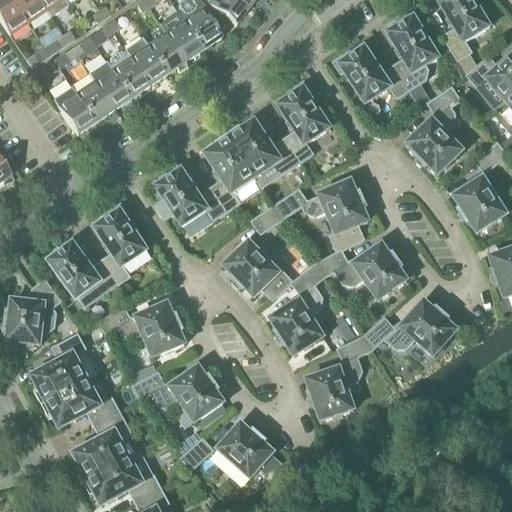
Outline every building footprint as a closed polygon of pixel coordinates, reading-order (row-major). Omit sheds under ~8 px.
[(9,0),(3,0),(0,2),(0,25),(9,39),(27,26),(9,0)] [(36,0),(9,0),(27,26),(46,14),(36,0)] [(60,0),(36,0),(46,14),(50,20),(67,9),(62,3),(60,0)] [(149,0),(142,5),(147,13),(155,8),(149,0)] [(191,0),(188,0),(184,0),(178,5),(178,10),(180,13),(177,15),(202,54),(221,42),(214,31),(220,27),(197,1),(193,4),(191,0)] [(235,29),(248,12),(233,0),(213,0),(208,7),(235,29)] [(257,0),(233,0),(248,12),(257,0)] [(447,0),(439,6),(455,33),(443,41),(458,65),(471,57),(464,46),(490,31),(470,0),(447,0)] [(147,13),(142,5),(136,9),(142,17),(147,13)] [(104,11),(98,15),(103,23),(110,19),(104,11)] [(103,23),(98,15),(91,19),(97,28),(103,23)] [(438,62),(414,21),(387,37),(405,64),(393,71),(420,114),(428,108),(431,106),(420,88),(425,84),(428,75),(425,70),(438,62)] [(113,24),(107,29),(112,37),(119,32),(113,24)] [(183,26),(164,38),(184,67),(202,54),(183,26)] [(112,37),(107,29),(100,33),(106,41),(112,37)] [(69,35),(62,39),(67,48),(74,43),(69,35)] [(147,50),(166,78),(175,72),(178,76),(187,71),(184,67),(164,38),(147,50)] [(62,39),(44,51),(49,60),(67,48),(62,39)] [(166,78),(147,50),(140,40),(122,52),(126,57),(148,91),(166,78)] [(77,48),(71,53),(76,61),(83,56),(77,48)] [(26,64),(31,72),(49,60),(44,51),(26,64)] [(349,56),(333,66),(341,77),(344,75),(365,108),(390,92),(397,102),(408,95),(393,71),(382,78),(364,51),(352,60),(349,56)] [(76,61),(71,53),(65,57),(70,65),(76,61)] [(108,69),(130,103),(148,91),(126,57),(123,55),(120,54),(117,55),(111,58),(109,61),(108,66),(109,69),(108,69)] [(486,83),(505,105),(511,99),(511,59),(498,72),(488,62),(467,80),(477,91),(486,83)] [(130,103),(108,69),(105,66),(87,77),(93,86),(113,115),(130,103)] [(41,73),(35,77),(40,85),(47,81),(41,73)] [(95,127),(113,115),(93,86),(75,98),(95,127)] [(291,101),(278,109),(295,136),(284,144),(299,167),(312,159),(305,148),(330,132),(308,99),(311,97),(304,86),(288,97),(291,101)] [(95,127),(75,98),(70,90),(51,102),(76,139),(95,127)] [(427,169),(437,180),(462,155),(445,137),(453,129),(454,119),(450,112),(460,105),(451,93),(431,106),(428,108),(436,120),(407,148),(417,159),(415,161),(425,171),(427,169)] [(262,191),(299,167),(284,144),(272,152),(254,125),(242,133),(239,129),(227,138),(256,182),(262,191)] [(256,182),(227,138),(214,146),(217,150),(205,158),(222,185),(211,193),(226,216),(239,208),(232,197),(256,182)] [(506,159),(497,148),(475,166),(485,177),(506,159)] [(0,165),(0,187),(5,184),(7,189),(13,185),(0,165)] [(166,178),(150,189),(157,200),(160,198),(182,231),(207,214),(214,225),(226,216),(211,193),(199,201),(181,174),(168,183),(166,178)] [(483,182),(453,201),(461,213),(459,214),(467,227),(469,226),(477,238),(507,219),(483,182)] [(299,195),(275,210),(284,223),(302,210),(305,217),(315,221),(326,216),(335,237),(329,239),(338,257),(341,256),(365,242),(359,230),(368,226),(363,212),(365,211),(359,198),(357,199),(351,185),(319,199),(320,201),(307,207),(299,195)] [(107,223),(95,232),(113,259),(101,266),(118,289),(129,281),(122,272),(147,255),(124,222),(128,220),(120,209),(105,219),(107,223)] [(260,238),(284,223),(275,210),(252,226),(260,238)] [(277,275),(249,246),(223,270),(234,281),(232,283),(242,293),(244,292),(254,302),(262,295),(272,305),(292,288),(295,286),(281,272),(277,275)] [(91,273),(72,247),(60,256),(57,252),(42,264),(72,304),(77,300),(85,311),(106,296),(107,296),(118,289),(101,266),(91,273)] [(390,260),(382,249),(354,268),(352,265),(347,268),(341,256),(338,257),(315,269),(323,282),(334,276),(343,289),(354,291),(363,284),(378,305),(407,285),(398,272),(401,271),(392,259),(390,260)] [(511,299),(511,253),(490,261),(494,275),(492,276),(497,290),(499,289),(504,303),(511,299)] [(315,289),(323,282),(315,269),(295,286),(292,288),(299,297),(301,300),(315,289)] [(60,306),(45,285),(33,294),(33,295),(26,301),(25,306),(12,304),(10,317),(7,317),(6,332),(8,332),(7,345),(14,346),(13,351),(32,353),(33,348),(40,349),(42,335),(48,336),(54,332),(55,318),(51,312),(60,306)] [(297,306),(270,323),(278,335),(276,337),(284,349),(286,348),(294,360),(323,341),(310,321),(321,314),(324,302),(315,289),(301,300),(299,297),(294,301),(297,306)] [(434,315),(423,305),(396,336),(394,334),(383,344),(396,354),(407,354),(415,345),(433,361),(457,334),(446,325),(447,323),(436,313),(434,315)] [(122,312),(99,328),(107,340),(119,333),(122,339),(132,343),(142,339),(153,362),(185,348),(179,335),(182,334),(176,320),(173,321),(167,308),(130,324),(122,312)] [(384,323),(363,342),(372,354),(383,344),(394,334),(384,323)] [(34,395),(41,409),(87,384),(74,359),(85,353),(77,339),(53,353),(59,365),(31,380),(38,393),(34,395)] [(316,411),(321,425),(354,414),(346,390),(357,386),(361,376),(356,362),(372,354),(363,342),(338,354),(344,366),(337,369),(338,373),(306,384),(311,397),(308,398),(313,412),(316,411)] [(157,378),(133,391),(140,404),(151,398),(160,411),(170,413),(180,406),(195,427),(223,407),(215,395),(217,394),(209,381),(207,383),(198,371),(171,390),(169,387),(164,390),(157,378)] [(87,384),(41,409),(48,422),(52,420),(59,433),(88,418),(94,430),(119,417),(112,403),(101,409),(87,384)] [(119,417),(94,430),(101,443),(73,458),(80,471),(75,473),(83,486),(129,461),(122,448),(127,446),(129,436),(119,417)] [(241,428),(217,454),(250,483),(273,457),(262,447),(264,445),(253,435),(251,437),(241,428)] [(212,455),(202,444),(182,463),(191,474),(212,455)] [(129,461),(83,486),(90,500),(94,498),(101,510),(129,495),(136,508),(161,494),(153,481),(139,455),(129,461)] [(138,511),(160,511),(168,508),(161,494),(136,508),(138,511)]
